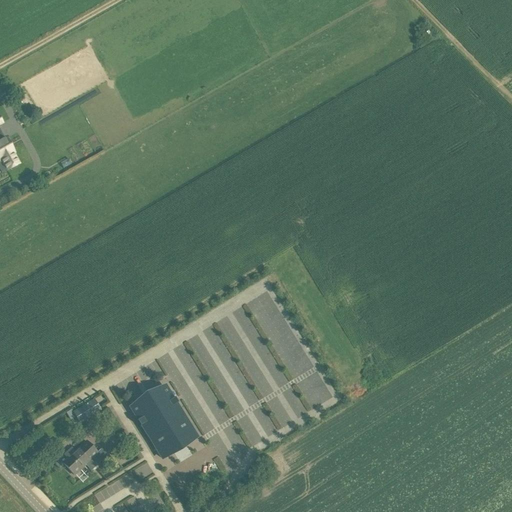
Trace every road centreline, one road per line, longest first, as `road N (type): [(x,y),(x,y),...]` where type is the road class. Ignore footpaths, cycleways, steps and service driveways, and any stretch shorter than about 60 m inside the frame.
road 1 (track): [(511,97),(414,0)]
road 2 (track): [(116,0),(0,65)]
